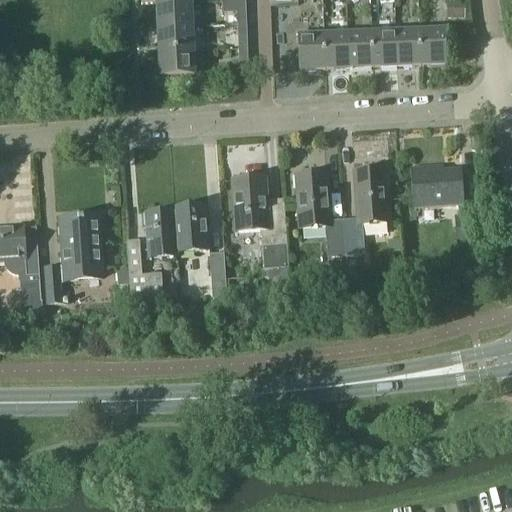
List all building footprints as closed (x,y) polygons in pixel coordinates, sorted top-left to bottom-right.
[(237,27),(247,27),(246,2),(245,2),(221,3),(222,15),(237,14),(237,27)] [(158,30),(193,29),(192,4),(157,5),(158,30)] [(462,20),(462,4),(445,5),(445,18),(452,18),(452,20),(462,20)] [(221,50),(233,50),(232,25),(220,25),(221,50)] [(159,53),(194,52),(193,29),(158,30),(159,53)] [(418,34),(420,69),(447,67),(446,33),(418,34)] [(397,70),(420,69),(418,34),(396,35),(397,70)] [(312,35),(299,35),(301,73),(325,72),(323,38),(312,38),(312,35)] [(373,71),(397,70),(396,35),(371,36),(373,71)] [(348,72),(373,71),(371,36),(347,37),(348,72)] [(325,72),(348,72),(347,37),(323,38),(325,72)] [(238,51),(248,50),(247,38),(238,39),(238,51)] [(194,52),(159,53),(160,79),(195,77),(194,52)] [(248,63),(239,64),(239,76),(249,75),(248,63)] [(444,174),(443,168),(413,170),(416,210),(463,207),(461,172),(444,174)] [(345,222),(348,261),(364,260),(361,228),(389,226),(385,172),(355,174),(358,221),(345,222)] [(348,261),(345,222),(330,223),(327,176),(297,178),(300,232),(326,230),(328,263),(348,261)] [(269,204),(269,203),(267,181),(232,183),(236,235),(260,233),(263,274),(287,272),(282,203),(269,204)] [(175,215),(178,256),(208,254),(205,209),(176,211),(176,215),(175,215)] [(178,259),(178,256),(175,215),(145,217),(148,261),(178,259)] [(478,217),(455,218),(458,253),(464,253),(464,259),(477,258),(477,251),(480,251),(478,217)] [(66,269),(45,270),(47,307),(61,306),(59,284),(102,281),(98,221),(62,223),(66,269)] [(24,231),(0,232),(0,264),(2,264),(2,268),(4,273),(8,276),(12,279),(17,281),(18,306),(29,305),(30,314),(42,313),(42,305),(40,305),(35,240),(25,240),(24,231)] [(139,243),(127,244),(129,272),(130,282),(132,306),(164,303),(162,276),(142,277),(139,243)] [(215,301),(227,300),(224,258),(212,259),(215,301)] [(356,262),(348,262),(348,272),(357,272),(356,262)] [(346,267),(331,268),(332,278),(347,277),(346,267)] [(129,272),(118,273),(118,282),(130,282),(129,272)]
